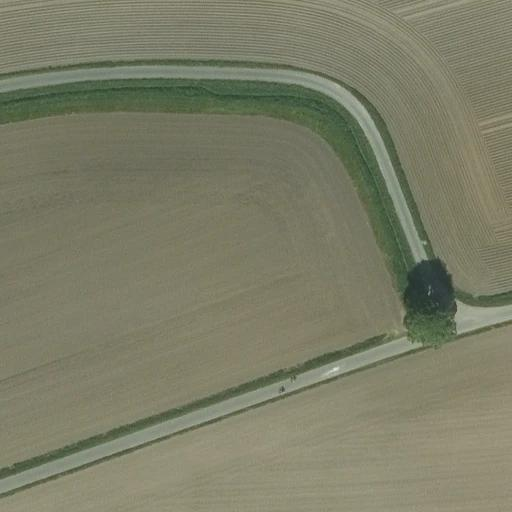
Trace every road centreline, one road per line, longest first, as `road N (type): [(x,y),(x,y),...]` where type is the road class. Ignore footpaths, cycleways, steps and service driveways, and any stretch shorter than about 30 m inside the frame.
road 1 (unclassified): [(469,323),(438,292),(369,121),(325,82),(167,68),(0,85)]
road 2 (unclassified): [(469,323),(0,488)]
